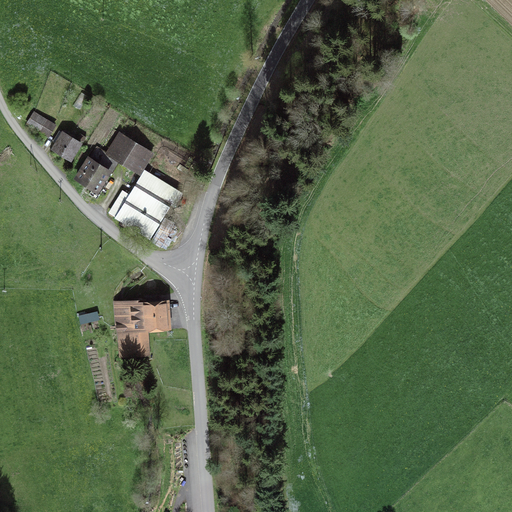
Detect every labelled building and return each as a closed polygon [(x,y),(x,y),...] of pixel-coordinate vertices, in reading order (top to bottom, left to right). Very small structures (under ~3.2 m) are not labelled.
[(57,125),(34,111),(26,124),(49,138),(57,125)] [(83,143),(62,131),(51,150),(71,162),(83,143)] [(120,132),(107,152),(105,155),(118,163),(140,176),(154,153),(120,132)] [(98,195),(118,163),(105,155),(107,152),(95,145),(74,180),(98,195)] [(180,192),(145,170),(115,218),(150,240),(180,192)] [(163,300),(114,302),(117,358),(147,357),(145,331),(165,330),(163,300)] [(87,315),(74,317),(75,327),(88,325),(87,315)]
